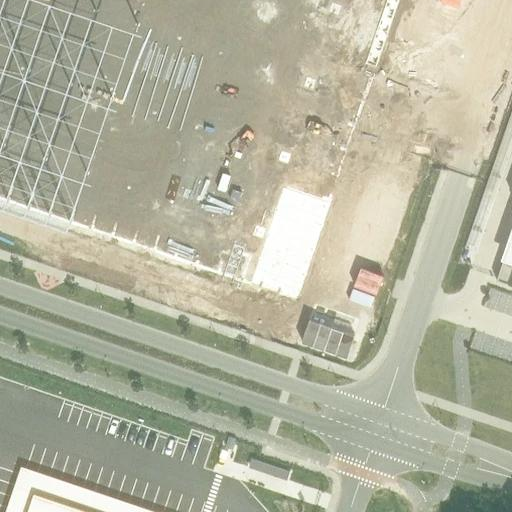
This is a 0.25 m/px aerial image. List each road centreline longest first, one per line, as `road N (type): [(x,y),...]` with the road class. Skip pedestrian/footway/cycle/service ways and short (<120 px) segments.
road 1 (unclassified): [(381,417),(0,288)]
road 2 (unclassified): [(0,319),(372,444)]
road 3 (unclassified): [(372,444),(511,483)]
road 4 (unclassified): [(511,466),(381,417)]
